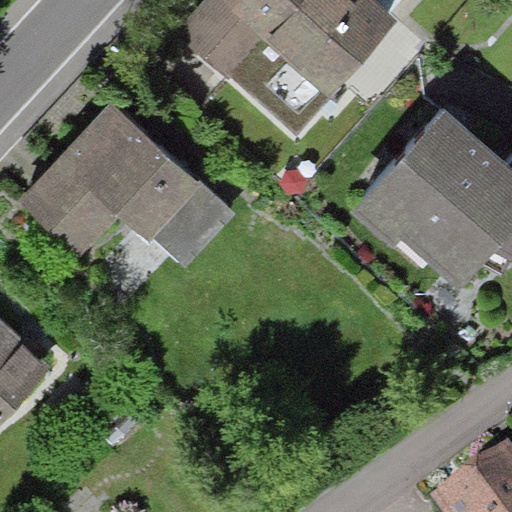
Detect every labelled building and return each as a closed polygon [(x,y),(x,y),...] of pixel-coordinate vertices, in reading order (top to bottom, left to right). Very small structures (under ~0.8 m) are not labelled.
[(206,0),(185,23),(298,124),(404,7),(396,0),(206,0)] [(240,193),(116,84),(26,186),(85,238),(126,192),(190,249),(240,193)] [(511,150),(454,94),(360,199),(404,237),(412,228),(468,280),(499,243),(511,249),(511,150)] [(0,407),(61,353),(0,293),(0,407)] [(511,511),(511,455),(444,506),(448,511),(511,511)]
